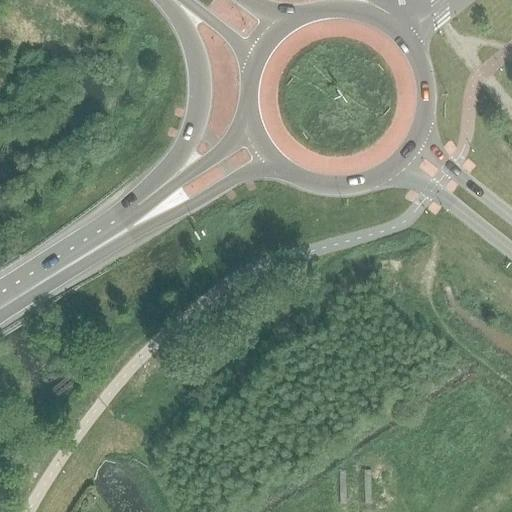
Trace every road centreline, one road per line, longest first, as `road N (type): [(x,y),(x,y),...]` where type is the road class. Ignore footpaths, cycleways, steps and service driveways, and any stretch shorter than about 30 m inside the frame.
road 1 (primary): [(168,0),(196,64),(193,123),(177,156),(131,201),(106,244)]
road 2 (primary): [(418,130),(421,72),(392,29),(337,9),(287,24)]
road 3 (primary): [(252,123),(178,180),(141,222)]
road 4 (primary): [(141,222),(193,205),(275,161)]
road 5 (secondary): [(391,166),(511,252)]
road 6 (secondary): [(511,221),(424,145),(418,130)]
road 7 (primary): [(0,311),(106,244)]
road 8 (primary): [(275,161),(329,185),(358,183),(391,166)]
